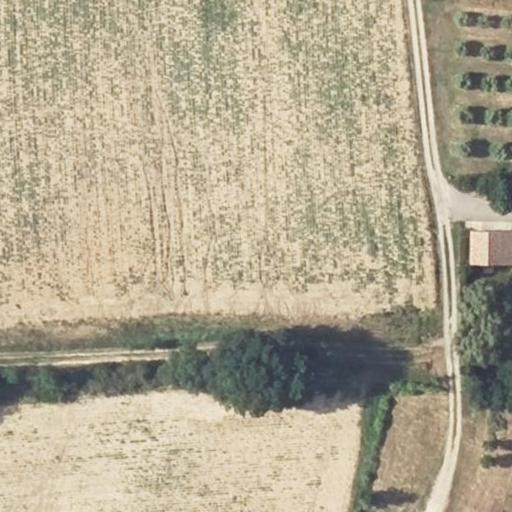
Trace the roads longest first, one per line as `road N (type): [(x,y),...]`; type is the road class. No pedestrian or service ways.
road 1 (track): [(0,360),(406,350),(451,339)]
road 2 (unclassified): [(511,209),(444,187),(429,151),(413,0)]
road 3 (track): [(444,187),(451,339)]
